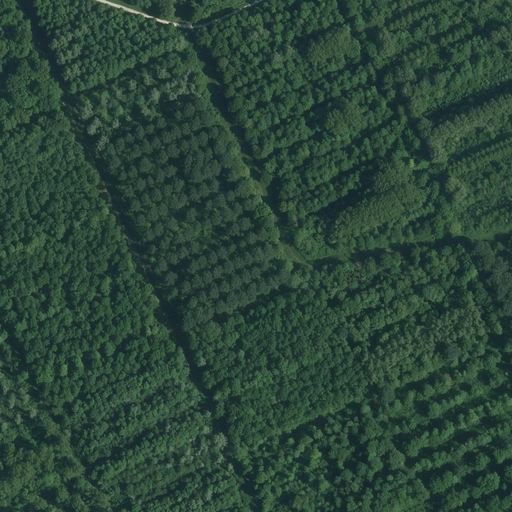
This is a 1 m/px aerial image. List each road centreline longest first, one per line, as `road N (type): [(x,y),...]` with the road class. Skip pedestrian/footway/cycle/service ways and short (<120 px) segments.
road 1 (track): [(511,233),(296,261),(191,45),(195,27)]
road 2 (track): [(434,511),(311,265)]
road 3 (track): [(117,511),(66,443),(0,310)]
road 4 (track): [(0,134),(191,45)]
road 5 (track): [(262,0),(195,27),(99,0)]
